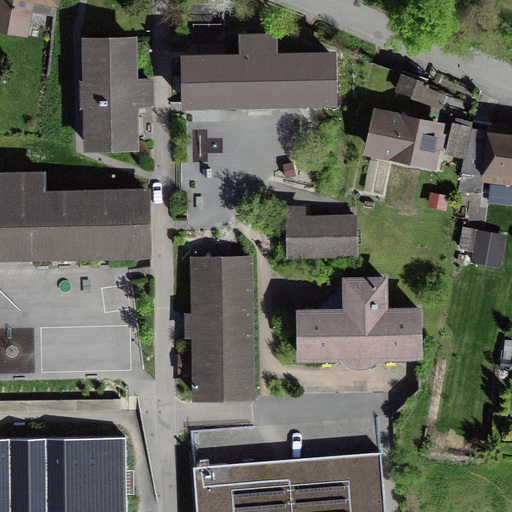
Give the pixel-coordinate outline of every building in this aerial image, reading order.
[(0,0),(0,23),(24,28),(26,11),(53,16),(55,0),(0,0)] [(200,57),(201,102),(317,101),(316,56),(275,57),(276,35),(240,36),(242,57),(200,57)] [(88,42),(89,82),(83,82),(83,105),(89,105),(90,145),(88,147),(133,146),(133,104),(145,103),(144,81),(132,81),(131,39),(87,40),(88,42)] [(417,80),(402,76),(397,90),(411,95),(417,80)] [(408,113),(407,120),(377,113),(370,149),(430,161),(437,127),(423,124),(424,116),(408,113)] [(471,124),(472,123),(455,118),(448,153),(464,157),(471,125),(471,124)] [(471,125),(464,157),(457,190),(481,193),(483,179),(485,180),(486,173),(511,175),(511,133),(511,128),(511,126),(491,124),(472,123),(471,124),(471,125)] [(0,253),(148,253),(147,191),(42,194),(43,174),(0,175),(0,189),(0,194),(0,253)] [(287,217),(288,255),(356,254),(355,216),(287,217)] [(460,247),(471,249),(474,230),(463,228),(460,247)] [(473,261),(498,266),(502,240),(477,236),(473,261)] [(195,313),(187,313),(187,335),(196,335),(195,396),(251,395),(249,259),(193,260),(194,261),(195,313)] [(371,358),(376,353),(419,353),(418,309),(384,310),(384,279),(345,279),(346,294),(330,310),(299,311),(300,354),(343,354),(348,359),(359,362),(371,358)] [(126,511),(125,436),(0,437),(0,511),(126,511)] [(196,511),(385,511),(381,451),(193,465),(196,511)]
